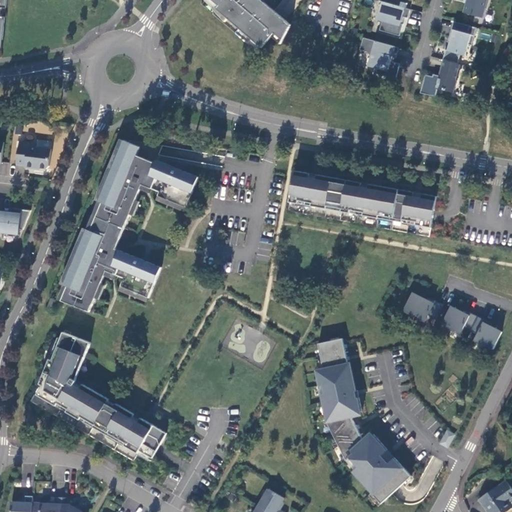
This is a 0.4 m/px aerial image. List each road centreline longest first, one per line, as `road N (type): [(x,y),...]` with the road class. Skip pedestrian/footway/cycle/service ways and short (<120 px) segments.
road 1 (tertiary): [(151,83),(278,126),(511,168)]
road 2 (tertiary): [(0,363),(107,98)]
road 3 (residential): [(2,457),(84,462),(169,511)]
road 4 (residential): [(438,508),(511,362)]
